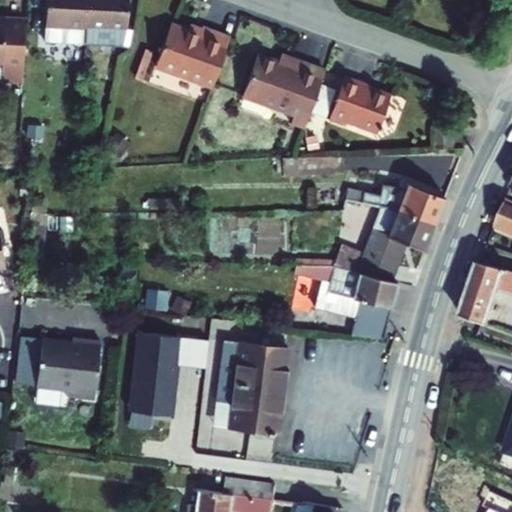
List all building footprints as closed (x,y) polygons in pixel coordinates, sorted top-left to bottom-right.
[(44,0),(43,34),(82,36),(84,0),(44,0)] [(84,0),(82,36),(121,38),(124,0),(84,0)] [(0,56),(2,56),(2,75),(19,76),(20,14),(0,13),(0,56)] [(202,26),(198,34),(169,24),(154,66),(210,85),(228,36),(202,26)] [(239,95),(305,118),(321,70),(290,58),(288,66),(253,53),(239,95)] [(372,132),(386,95),(338,77),(323,117),(342,126),(344,121),(372,132)] [(349,151),(293,154),(289,154),(290,169),(350,166),(349,151)] [(411,187),(407,200),(354,185),(350,197),(378,206),(430,222),(442,197),(411,187)] [(511,237),(511,205),(505,203),(493,230),(511,237)] [(398,240),(423,247),(430,222),(378,206),(363,254),(340,247),(337,265),(387,277),(398,240)] [(316,266),(337,265),(340,247),(333,245),(331,253),(317,253),(316,266)] [(316,266),(310,265),(305,283),(315,286),(310,305),(350,317),(345,336),(379,339),(396,280),(387,277),(337,265),(316,266)] [(511,299),(511,275),(477,266),(459,320),(489,330),(501,296),(511,299)] [(137,334),(128,412),(170,417),(177,366),(203,369),(207,342),(137,334)] [(272,435),(286,350),(220,340),(206,425),(272,435)] [(100,349),(41,346),(35,392),(93,405),(100,349)] [(511,460),(511,419),(500,457),(511,460)] [(272,500),(274,486),(224,480),(222,494),(272,500)] [(228,511),(235,511),(267,511),(272,500),(222,494),(196,490),(192,511),(228,511)] [(336,511),(338,509),(291,503),(287,511),(336,511)]
